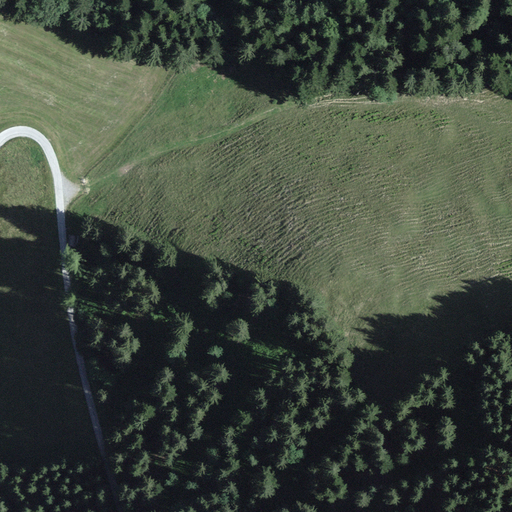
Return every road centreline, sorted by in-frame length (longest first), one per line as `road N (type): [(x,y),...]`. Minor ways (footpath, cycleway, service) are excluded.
road 1 (track): [(53,190),(165,140),(307,98),(511,77)]
road 2 (unclassified): [(0,139),(25,131),(44,145),(71,336),(123,511)]
